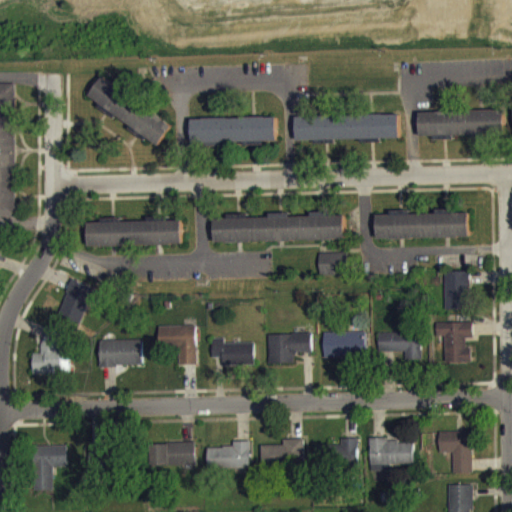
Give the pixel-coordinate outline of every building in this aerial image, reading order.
[(90,93),(104,74),(174,124),(160,143),(149,135),(146,138),(131,127),(132,124),(118,113),(116,116),(100,105),(102,102),(90,93)] [(0,93),(0,226),(17,227),(15,93),(0,93)] [(420,109),(506,107),(508,131),(488,131),(488,136),(473,136),(473,133),(455,133),(455,137),(435,137),(435,134),(420,134),(420,109)] [(295,115),(401,112),(401,136),(382,136),(382,140),(363,141),(363,137),(335,137),(336,141),(316,142),(316,138),(296,138),(295,115)] [(192,117),(276,114),(278,138),(265,139),(265,142),(245,143),(244,140),(227,140),(227,144),(208,145),(208,141),(192,141),(192,117)] [(390,208),(390,213),(376,213),(377,236),(471,234),(470,211),(456,211),(455,207),(437,207),(437,211),(410,212),(410,208),(390,208)] [(213,217),(214,240),(346,236),(345,212),(328,213),(328,210),(311,210),(311,213),(290,214),(290,210),(269,211),(269,215),(249,215),(248,212),(228,212),(228,216),(213,217)] [(89,220),(103,219),(103,216),(123,215),(124,219),(148,219),(148,215),(169,214),(169,218),(182,218),(183,241),(89,243),(89,220)] [(183,228),(149,229),(149,231),(122,232),(122,228),(102,228),(102,232),(89,233),(90,257),(183,255),(183,228)] [(319,263),(320,286),(347,285),(347,263),(319,263)] [(446,319),(470,320),(471,281),(446,281),(446,319)] [(81,334),(96,299),(74,290),(60,325),(81,334)] [(447,373),(474,372),(473,358),(467,358),(467,348),(475,348),(475,332),(437,333),(437,346),(446,346),(447,373)] [(197,335),(160,336),(160,359),(182,358),(182,374),(198,374),(197,335)] [(71,383),(69,341),(45,342),(46,363),(34,364),(35,384),(71,383)] [(325,342),(326,368),(368,367),(367,341),(325,342)] [(424,369),(423,342),(380,343),(381,362),(407,362),(407,370),(424,369)] [(313,363),(313,344),(270,344),(270,373),(296,373),(296,363),(313,363)] [(224,374),(255,375),(255,353),(225,352),(225,348),(213,348),(213,368),(224,368),(224,374)] [(144,349),(102,350),(102,376),(144,375),(144,349)] [(455,483),(475,483),(474,441),(441,442),(442,463),(454,463),(455,483)] [(343,455),(319,455),(320,477),(361,477),(361,448),(343,449),(343,455)] [(306,449),(287,449),(287,455),(263,455),(263,477),(307,476),(306,449)] [(416,450),(372,451),(373,481),(416,480),(416,450)] [(210,457),(210,479),(252,479),(252,452),(235,451),(235,457),(210,457)] [(197,452),(153,453),(154,476),(198,475),(197,452)] [(55,500),(54,477),(70,477),(69,456),(34,456),(35,500),(55,500)] [(90,485),(108,484),(108,466),(89,467),(90,485)] [(450,511),(473,511),(474,495),(450,495),(450,511)]
